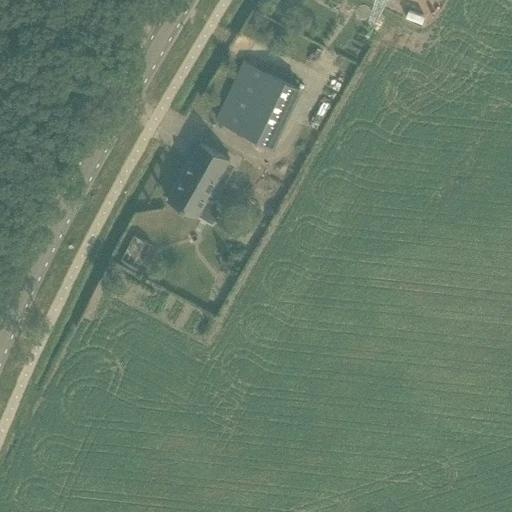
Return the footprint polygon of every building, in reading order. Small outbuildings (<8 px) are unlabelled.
[(273,147),(300,89),(245,62),(217,120),(273,147)] [(229,159),(200,143),(167,201),(197,217),(207,199),(213,202),(223,185),(217,181),(229,159)] [(292,156),(288,164),(295,169),(300,160),(292,156)] [(173,219),(156,240),(180,258),(196,237),(173,219)] [(139,270),(152,245),(136,237),(123,262),(139,270)]
